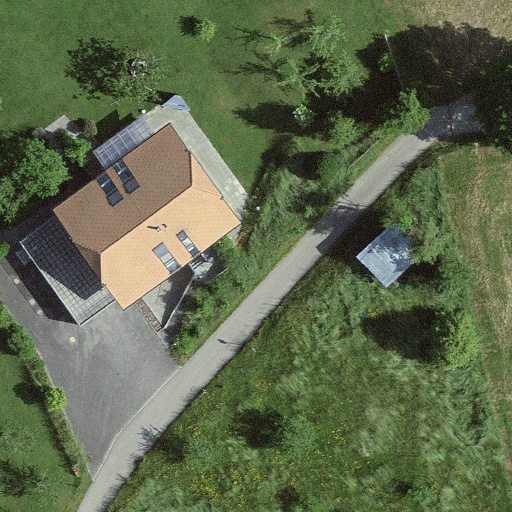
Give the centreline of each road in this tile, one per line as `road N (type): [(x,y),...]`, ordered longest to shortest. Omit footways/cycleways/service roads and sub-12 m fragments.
road 1 (unclassified): [(90,511),(183,388),(411,141),(448,120)]
road 2 (track): [(511,82),(448,120),(511,128)]
